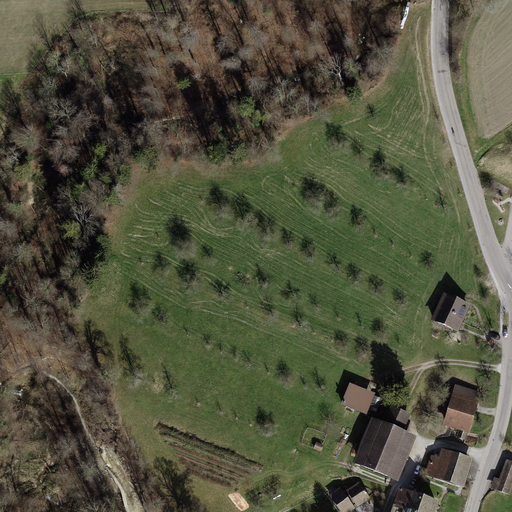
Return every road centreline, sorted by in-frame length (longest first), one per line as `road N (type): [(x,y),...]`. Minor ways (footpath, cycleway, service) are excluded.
road 1 (tertiary): [(442,0),(446,80),(502,271)]
road 2 (tertiary): [(511,371),(473,511)]
road 3 (track): [(370,386),(440,364),(511,370)]
